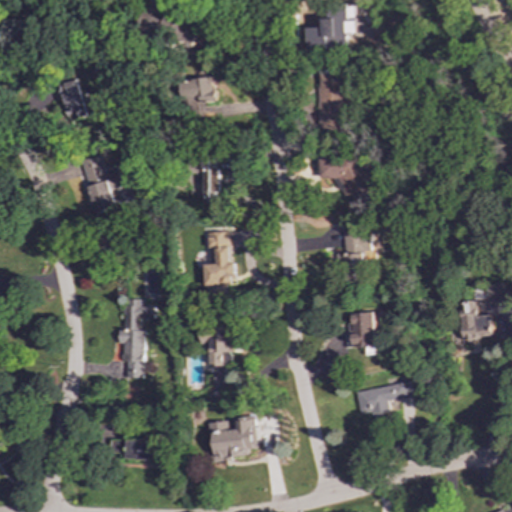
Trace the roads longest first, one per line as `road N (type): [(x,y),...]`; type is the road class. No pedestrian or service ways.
road 1 (residential): [(329,496),(297,372),(257,0)]
road 2 (residential): [(45,511),(74,349),(37,181),(0,132)]
road 3 (residential): [(511,461),(445,466),(266,511)]
